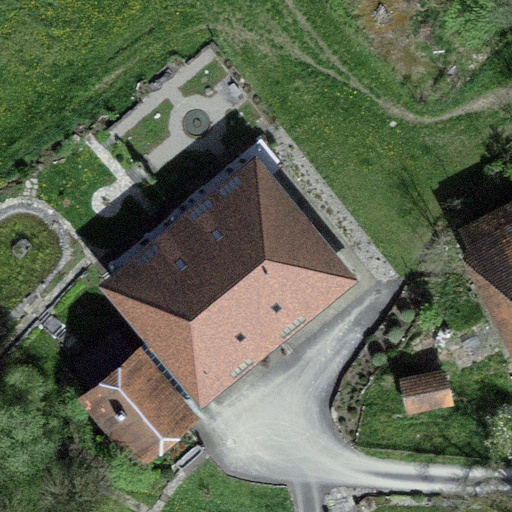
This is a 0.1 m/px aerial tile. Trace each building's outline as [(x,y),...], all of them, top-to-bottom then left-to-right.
[(340,277),(267,181),(132,282),(205,379),(340,277)] [(511,207),(458,233),(511,344),(511,207)] [(211,423),(148,348),(83,403),(145,477),(211,423)] [(511,404),(511,381),(509,365),(464,372),(470,411),(511,404)] [(445,378),(402,385),(407,419),(451,412),(445,378)]
